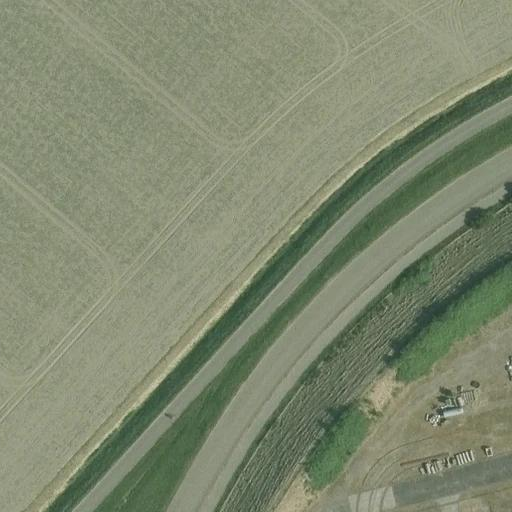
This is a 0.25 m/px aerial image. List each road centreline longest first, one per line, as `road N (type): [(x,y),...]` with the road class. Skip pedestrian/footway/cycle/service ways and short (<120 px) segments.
road 1 (unclassified): [(86,511),(356,214),(511,108)]
road 2 (unclassified): [(187,511),(272,370),(348,283),(428,212),(511,156)]
